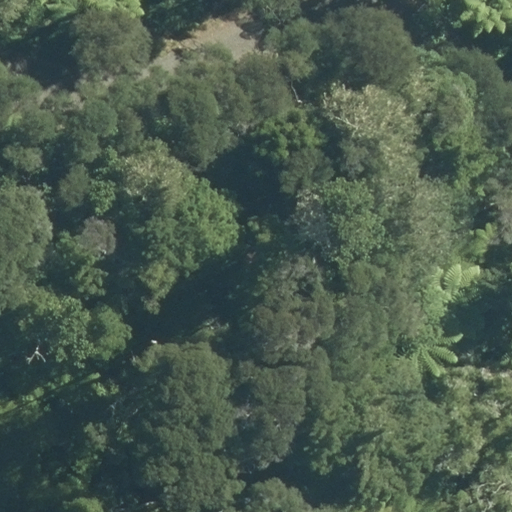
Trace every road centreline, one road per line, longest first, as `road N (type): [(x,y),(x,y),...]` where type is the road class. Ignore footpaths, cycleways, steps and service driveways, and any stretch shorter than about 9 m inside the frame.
road 1 (track): [(0,64),(29,66),(285,0)]
road 2 (track): [(323,0),(511,168)]
